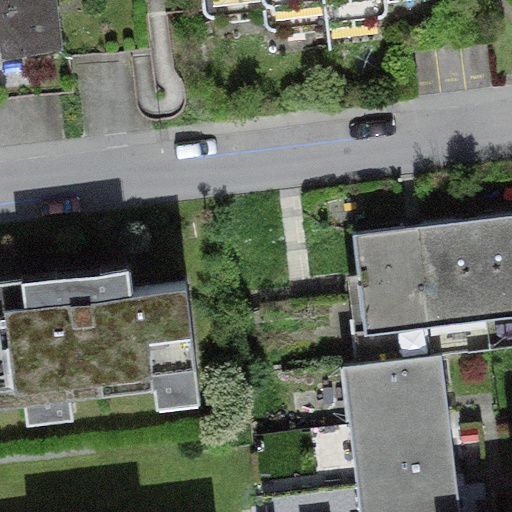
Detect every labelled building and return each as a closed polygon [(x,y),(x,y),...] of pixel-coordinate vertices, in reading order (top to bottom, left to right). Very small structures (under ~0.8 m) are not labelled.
[(0,0),(0,66),(72,56),(63,0),(0,0)] [(511,205),(352,225),(357,262),(347,264),(353,314),(348,315),(353,355),(442,345),(443,349),(511,340),(511,205)] [(0,397),(23,395),(25,414),(74,408),(71,387),(152,378),(155,397),(201,392),(186,271),(132,278),(129,254),(0,269),(0,397)] [(353,355),(342,356),(343,363),(315,367),(321,422),(349,419),(360,511),(461,511),(460,493),(458,478),(443,349),(442,345),(353,355)] [(299,483),(330,482),(329,452),(299,452),(299,483)]
